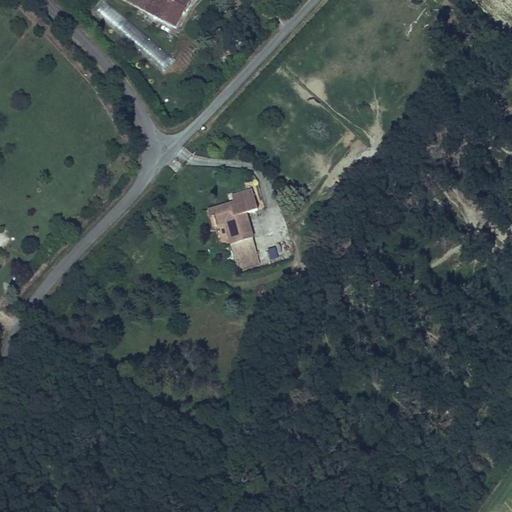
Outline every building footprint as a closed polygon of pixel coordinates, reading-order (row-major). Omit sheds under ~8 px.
[(110,27),(165,72),(175,60),(102,0),(92,12),(110,28),(110,27)] [(145,0),(125,0),(158,17),(163,9),(145,0)] [(165,21),(175,0),(145,0),(163,9),(158,17),(165,21)] [(189,0),(175,0),(165,21),(175,26),(189,0)] [(258,183),(238,189),(240,196),(217,204),(221,220),(235,216),(240,237),(258,233),(250,207),(263,203),(258,183)] [(270,259),(278,257),(276,247),(267,248),(270,259)]
